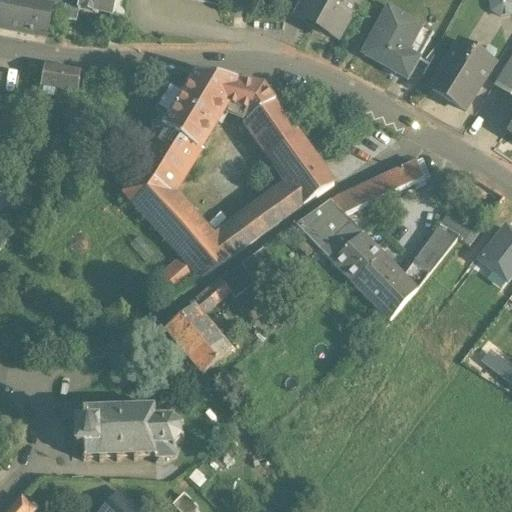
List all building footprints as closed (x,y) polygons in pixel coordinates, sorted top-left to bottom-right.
[(28,0),(0,0),(0,7),(0,8),(0,9),(0,29),(45,38),(49,15),(51,7),(43,6),(28,3),(28,0)] [(65,0),(44,0),(43,6),(51,7),(49,15),(61,18),(65,0)] [(80,0),(65,0),(61,18),(61,20),(77,23),(79,12),(78,12),(80,0)] [(80,0),(78,12),(79,12),(112,19),(115,0),(80,0)] [(126,0),(115,0),(112,19),(125,22),(126,0)] [(305,0),(295,18),(337,41),(359,0),(305,0)] [(511,0),(492,0),(488,6),(507,19),(511,12),(511,0)] [(385,10),(376,27),(378,28),(362,56),(406,80),(417,61),(406,54),(420,30),(385,10)] [(492,67),(458,46),(430,90),(464,112),(492,67)] [(511,58),(494,88),(511,100),(511,58)] [(78,73),(46,69),(42,87),(76,90),(78,73)] [(237,84),(196,77),(184,95),(169,86),(154,111),(170,120),(163,131),(196,152),(222,111),(237,84)] [(333,187),(266,93),(263,88),(237,84),(222,111),(249,121),(245,124),(290,187),(214,242),(170,194),(196,152),(163,131),(122,198),(200,281),(333,187)] [(14,103),(0,100),(0,136),(7,137),(14,103)] [(422,161),(351,193),(359,211),(394,195),(423,181),(421,177),(428,174),(422,161)] [(351,193),(338,198),(330,205),(343,219),(359,211),(351,193)] [(394,195),(386,199),(388,204),(396,200),(394,195)] [(330,205),(295,229),(331,266),(361,237),(343,219),(330,205)] [(439,228),(413,268),(428,278),(457,241),(439,228)] [(479,263),(507,284),(511,277),(511,234),(505,230),(479,263)] [(381,257),(361,237),(331,266),(389,324),(416,293),(387,263),(391,259),(385,253),(381,257)] [(262,253),(240,269),(253,285),(263,278),(260,273),(272,263),(262,253)] [(240,269),(219,284),(230,297),(229,298),(234,303),(255,287),(253,285),(240,269)] [(219,284),(186,311),(190,316),(194,312),(201,321),(229,298),(230,297),(219,284)] [(190,316),(165,336),(202,380),(231,357),(201,321),(194,312),(190,316)] [(134,408),(114,409),(114,413),(99,414),(99,410),(97,410),(96,414),(84,414),(81,411),(79,413),(82,416),(82,425),(79,425),(80,426),(75,427),(75,450),(80,450),(80,452),(83,451),(83,460),(81,463),(83,465),(85,462),(98,462),(99,465),(101,465),(101,461),(116,461),(116,465),(118,464),(118,461),(133,460),(133,464),(136,464),(135,460),(152,459),(155,462),(155,467),(163,467),(163,461),(174,461),(175,451),(173,447),(179,441),(182,442),(183,440),(180,439),(180,430),(183,429),(182,426),(179,428),(172,422),(174,419),(171,418),(170,421),(153,422),(153,413),(155,411),(153,409),(151,411),(133,412),(134,408)] [(135,511),(118,495),(102,511),(135,511)] [(195,511),(183,499),(173,509),(176,511),(195,511)] [(33,511),(21,501),(10,511),(33,511)]
